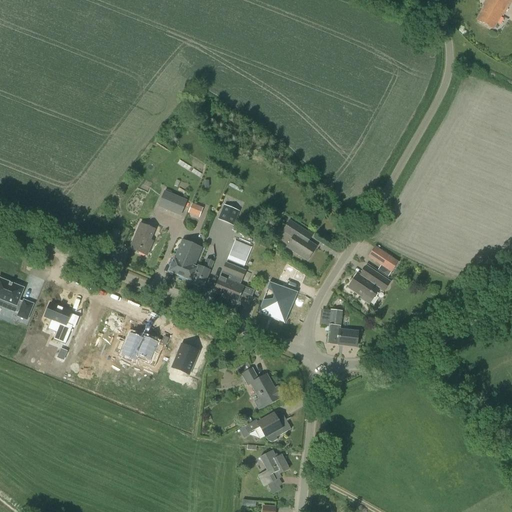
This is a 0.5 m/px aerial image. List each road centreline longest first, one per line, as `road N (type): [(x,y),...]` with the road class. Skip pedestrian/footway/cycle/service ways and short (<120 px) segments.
road 1 (tertiary): [(297,350),(448,76),(450,54),(429,0)]
road 2 (tertiary): [(297,350),(68,254)]
road 3 (unclassified): [(511,311),(375,361),(312,368)]
road 4 (tertiary): [(302,511),(312,368)]
